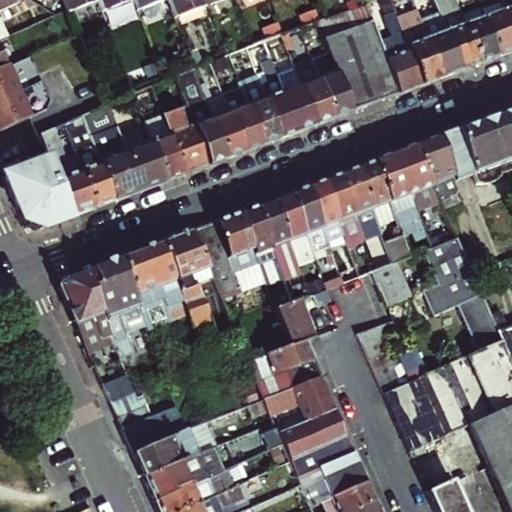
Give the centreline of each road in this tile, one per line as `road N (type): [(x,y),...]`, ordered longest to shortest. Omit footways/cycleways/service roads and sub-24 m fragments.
road 1 (tertiary): [(13,274),(511,86)]
road 2 (residential): [(123,511),(13,274)]
road 3 (residential): [(406,511),(333,342)]
